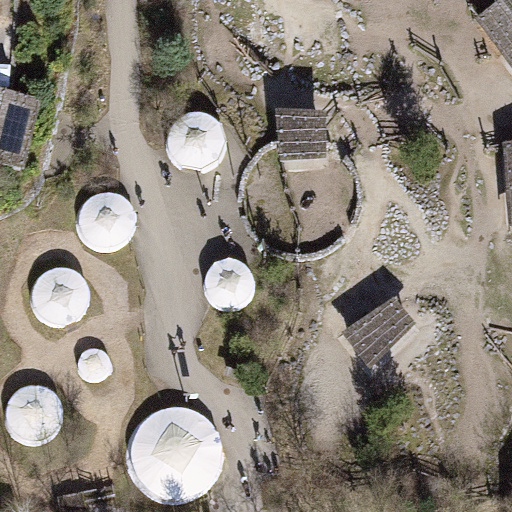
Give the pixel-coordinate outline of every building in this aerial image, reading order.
[(71,68),(21,56),(0,145),(0,176),(43,187),(71,68)] [(325,112),(274,110),(278,164),(326,161),(325,124),(325,112)] [(221,132),(215,123),(208,117),(199,114),(190,114),(182,117),(175,122),(169,129),(166,137),(166,146),(169,154),(174,162),(182,168),(191,171),(201,170),(210,166),(217,159),(221,151),(223,141),(221,132)] [(121,198),(112,194),(102,193),(93,195),(84,200),(78,208),(75,218),(75,228),(79,238),(85,245),(94,250),(103,252),(112,250),(121,246),(128,240),(132,231),(133,222),(132,213),(127,204),(121,198)] [(251,294),(252,286),(251,278),(247,270),(241,265),(235,262),(227,261),(219,262),(213,266),(207,271),(204,278),(203,286),(205,295),(209,302),(216,307),(223,310),(232,310),(240,307),(246,302),(251,294)] [(83,282),(77,274),(68,270),(58,268),(49,270),(41,274),(35,280),(31,288),(30,297),(31,305),(35,313),(42,320),(50,325),(60,326),(70,324),(78,318),(84,310),(87,301),(87,291),(83,282)] [(391,300),(339,337),(369,372),(414,327),(391,300)] [(109,361),(106,356),(103,352),(98,349),(92,349),(87,350),(83,352),(79,356),(77,360),(76,365),(77,370),(80,375),(84,379),(89,381),(94,382),(100,380),(104,377),(107,372),(109,367),(109,361)] [(54,397),(48,391),(39,387),(30,386),(20,388),(12,394),(6,401),(3,411),(3,421),(7,430),(13,437),(21,441),(30,443),(39,442),(48,438),(55,432),(59,424),(60,415),(59,406),(54,397)] [(211,427),(201,416),(187,409),(172,407),(155,411),(141,419),(131,432),(126,448),(126,464),(132,479),(142,491),(156,499),(170,502),(186,500),(200,494),(211,484),(218,470),(221,455),(218,440),(211,427)] [(54,496),(56,511),(86,511),(84,500),(114,496),(112,483),(54,496)]
